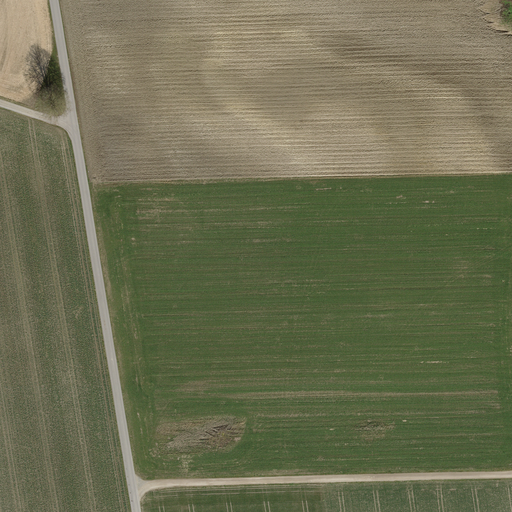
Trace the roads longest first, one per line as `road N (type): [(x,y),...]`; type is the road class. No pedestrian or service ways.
road 1 (unclassified): [(136,511),(54,0)]
road 2 (track): [(511,473),(132,484)]
